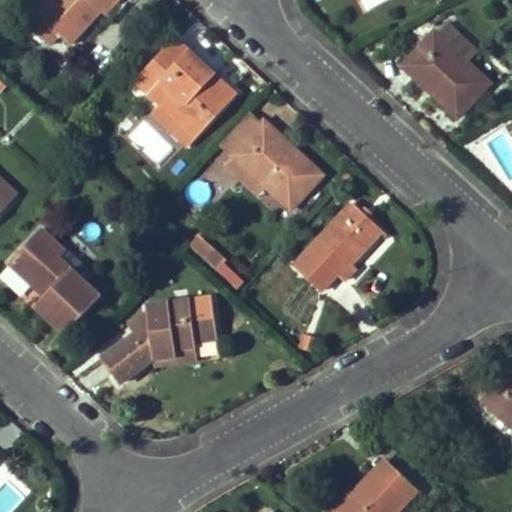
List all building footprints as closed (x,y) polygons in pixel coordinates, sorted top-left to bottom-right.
[(60,32),(70,42),(101,10),(109,0),(47,0),(26,22),(49,43),(60,32)] [(105,13),(117,0),(109,0),(101,10),(105,13)] [(457,116),(490,82),(467,61),(477,52),(448,25),(438,34),(434,31),(401,66),(457,116)] [(171,129),(187,144),(229,99),(210,81),(215,75),(177,39),(137,81),(162,105),(179,121),(171,129)] [(210,81),(229,99),(235,92),(215,75),(210,81)] [(162,105),(154,113),(171,129),(179,121),(162,105)] [(251,112),(221,143),(233,155),(262,122),(251,112)] [(322,174),(265,120),(262,122),(233,155),(267,188),(290,209),(322,174)] [(226,163),(259,196),(267,188),(233,155),(226,163)] [(0,212),(17,195),(0,179),(0,212)] [(294,264),(310,280),(326,263),(339,274),(345,280),(355,269),(351,264),(383,230),(352,202),(294,264)] [(65,334),(101,296),(86,282),(94,275),(67,250),(64,253),(40,230),(9,263),(42,295),(35,303),(65,334)] [(199,242),(192,248),(204,258),(210,252),(199,242)] [(214,268),(221,262),(210,252),(204,258),(214,268)] [(326,263),(310,280),(323,292),(339,274),(326,263)] [(212,299),(147,307),(147,312),(149,325),(135,335),(101,360),(119,383),(153,357),(176,353),(175,347),(196,344),(195,341),(218,338),(212,299)] [(149,325),(147,312),(128,327),(135,335),(149,325)] [(154,366),(198,360),(196,344),(175,347),(176,353),(153,357),(154,366)] [(511,371),(485,400),(511,426),(511,371)] [(385,480),(395,468),(386,458),(374,470),(385,480)] [(395,468),(385,480),(374,470),(355,491),(334,511),(399,511),(420,491),(395,468)] [(332,511),(334,511),(355,491),(351,487),(329,509),(332,511)]
